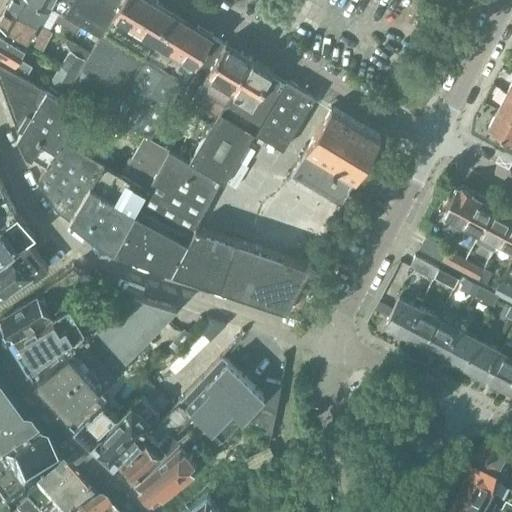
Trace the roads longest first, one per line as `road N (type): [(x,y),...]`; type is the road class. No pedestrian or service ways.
road 1 (residential): [(328,341),(96,262),(29,201),(0,136)]
road 2 (residential): [(438,137),(195,0)]
road 3 (residential): [(438,137),(328,341)]
road 4 (residential): [(137,511),(0,358)]
road 5 (residential): [(328,341),(322,397),(354,511)]
road 6 (residential): [(472,417),(328,341)]
road 7 (residential): [(510,0),(438,137)]
